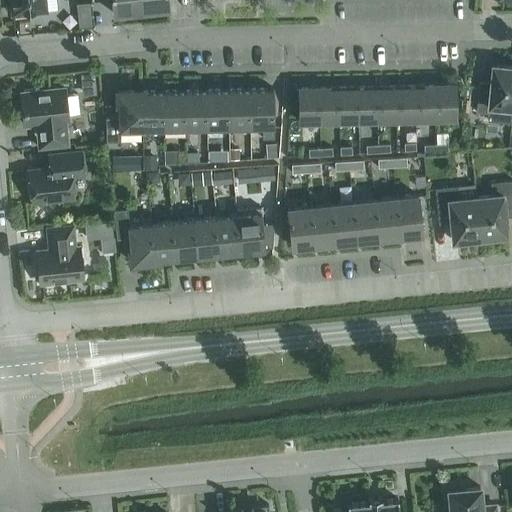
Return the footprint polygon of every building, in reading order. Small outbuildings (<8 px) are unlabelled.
[(10,0),(12,14),(16,13),(16,17),(29,15),(29,12),(45,10),(44,0),(10,0)] [(112,0),(114,14),(141,11),(139,0),(112,0)] [(168,8),(167,0),(139,0),(141,11),(168,8)] [(90,1),(76,3),(78,27),(92,25),(90,1)] [(511,108),(511,66),(492,64),(489,88),(478,87),(476,111),(487,113),(488,106),(511,108)] [(82,95),(96,93),(94,71),(80,73),(82,95)] [(434,84),(415,85),(416,118),(435,117),(434,84)] [(454,84),(434,84),(435,117),(455,117),(454,84)] [(376,85),(357,86),(358,119),(377,119),(376,85)] [(396,85),(376,85),(377,119),(396,118),(396,85)] [(415,85),(396,85),(396,118),(416,118),(415,85)] [(338,86),(319,87),(320,120),(339,119),(338,86)] [(357,86),(338,86),(339,119),(358,119),(357,86)] [(300,120),(320,120),(319,87),(299,87),(300,120)] [(37,131),(39,147),(68,144),(65,119),(68,119),(68,114),(79,112),(77,93),(66,95),(65,89),(39,92),(39,88),(23,90),(24,93),(20,94),(24,124),(39,122),(40,131),(37,131)] [(249,88),(228,89),(228,126),(250,126),(249,88)] [(273,88),(249,88),(250,126),(262,126),(262,138),(274,137),(273,88)] [(206,89),(184,90),(185,127),(207,127),(206,89)] [(228,89),(206,89),(207,127),(228,126),(228,89)] [(163,90),(141,91),(142,128),(143,128),(164,128),(163,90)] [(184,90),(163,90),(164,128),(185,127),(184,90)] [(143,133),(143,128),(142,128),(141,91),(118,91),(118,116),(105,116),(106,141),(120,141),(120,134),(143,133)] [(276,143),(265,144),(266,158),(277,157),(276,143)] [(437,145),(437,152),(449,151),(448,144),(437,145)] [(426,153),(437,152),(437,145),(425,146),(426,153)] [(320,149),(321,156),(333,155),(332,147),(320,149)] [(353,154),(353,147),(341,147),(341,155),(353,154)] [(239,148),(230,149),(230,160),(239,160),(239,148)] [(227,149),(207,150),(208,162),(228,161),(227,149)] [(321,156),(320,149),(309,150),(310,157),(321,156)] [(177,150),(164,150),(164,163),(178,163),(177,150)] [(28,170),(32,201),(74,197),(72,175),(83,174),(81,151),(53,154),(55,167),(28,170)] [(199,152),(187,152),(187,162),(199,161),(199,152)] [(141,155),(112,155),(112,169),(141,169),(141,155)] [(156,155),(143,155),(143,168),(156,168),(156,155)] [(393,159),(394,167),(407,166),(406,157),(393,159)] [(394,167),(393,159),(379,160),(379,169),(394,167)] [(350,162),(351,170),(365,170),(364,161),(350,162)] [(351,170),(350,162),(336,162),(336,171),(351,170)] [(293,173),(307,173),(307,165),(293,165),(293,173)] [(307,165),(307,173),(321,173),(321,165),(307,165)] [(273,167),(260,168),(261,181),(275,180),(273,167)] [(158,170),(147,171),(148,182),(159,181),(158,170)] [(231,170),(213,172),(214,184),(233,182),(231,170)] [(202,171),(191,172),(192,185),(203,184),(202,171)] [(190,172),(177,173),(178,186),(190,185),(190,172)] [(475,196),(479,238),(507,235),(504,211),(511,210),(511,180),(491,182),(492,194),(475,196)] [(479,238),(475,196),(458,198),(457,186),(435,188),(438,218),(450,217),(452,240),(479,238)] [(394,197),(398,235),(422,232),(418,195),(394,197)] [(394,197),(373,199),(377,237),(398,235),(394,197)] [(373,199),(351,202),(355,239),(377,237),(373,199)] [(351,202),(330,204),(334,242),(355,239),(351,202)] [(330,204),(309,206),(312,244),(334,242),(330,204)] [(237,214),(241,251),(265,249),(260,206),(236,209),(236,214),(237,214)] [(309,206),(287,208),(291,246),(312,244),(309,206)] [(129,237),(132,262),(155,260),(151,222),(152,222),(152,217),(129,220),(128,208),(113,209),(116,238),(129,237)] [(236,214),(216,216),(220,253),(241,251),(237,214),(236,214)] [(216,216),(194,218),(198,255),(220,253),(216,216)] [(194,218),(173,220),(177,258),(198,255),(194,218)] [(173,220),(152,222),(151,222),(155,260),(177,258),(173,220)] [(112,222),(84,224),(86,239),(100,238),(114,236),(112,222)] [(49,250),(37,251),(40,283),(82,278),(79,246),(75,247),(73,224),(46,227),(49,250)] [(445,503),(449,503),(450,511),(496,511),(496,505),(482,507),(480,486),(461,488),(461,484),(444,486),(445,503)] [(370,502),(347,504),(347,511),(399,511),(398,499),(380,501),(380,497),(369,498),(370,502)]
